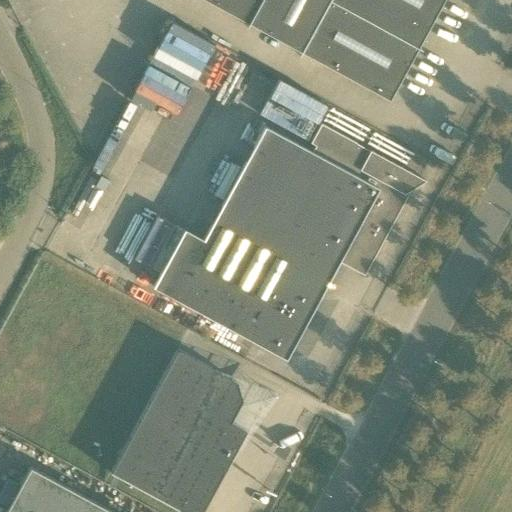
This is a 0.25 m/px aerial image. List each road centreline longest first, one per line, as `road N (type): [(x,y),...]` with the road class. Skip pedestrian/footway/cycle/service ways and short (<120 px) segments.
road 1 (unclassified): [(333,511),(511,180)]
road 2 (unknown): [(22,223),(112,233),(164,208),(237,96)]
road 3 (unclassified): [(0,275),(42,147),(27,89),(0,39)]
